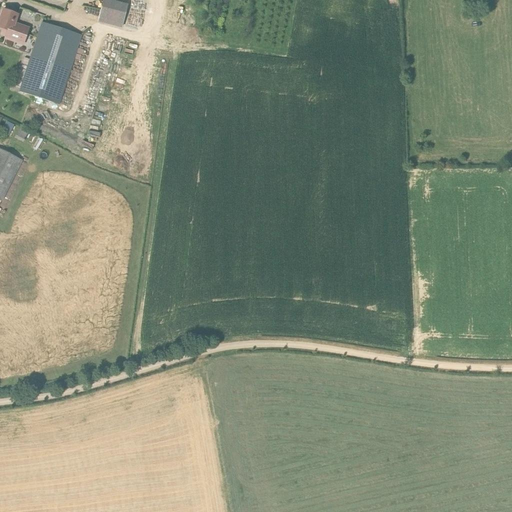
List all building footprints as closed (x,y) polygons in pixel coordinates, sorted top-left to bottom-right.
[(123,25),(129,1),(124,0),(102,0),(98,19),(123,25)] [(0,16),(0,28),(2,29),(0,34),(0,35),(5,38),(5,39),(22,45),(28,29),(15,24),(17,16),(2,10),(0,16)] [(42,23),(32,53),(19,92),(58,105),(81,36),(42,23)] [(0,134),(0,141),(4,134),(8,136),(14,125),(7,122),(0,134)] [(15,135),(24,140),(29,130),(21,125),(15,135)] [(0,199),(2,201),(21,161),(0,150),(0,199)]
